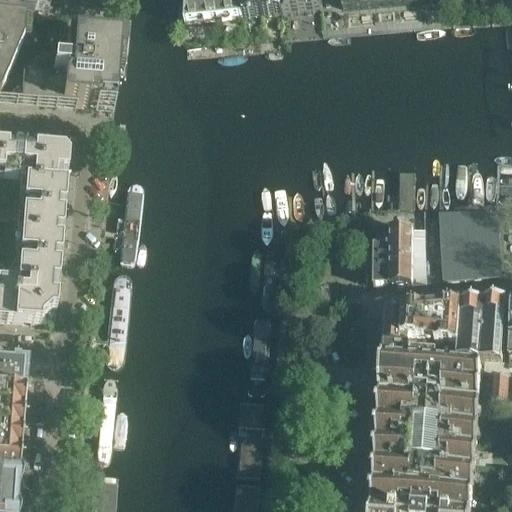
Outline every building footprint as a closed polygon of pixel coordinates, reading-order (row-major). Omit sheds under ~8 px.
[(44,31),(50,0),(0,0),(0,24),(30,29),(44,31)] [(188,0),(185,27),(282,18),(281,0),(188,0)] [(449,28),(445,0),(281,0),(282,18),(289,18),(288,42),(449,28)] [(0,104),(3,105),(28,46),(30,29),(0,24),(0,104)] [(114,112),(117,62),(130,63),(131,47),(69,42),(70,33),(44,31),(30,29),(28,46),(3,105),(0,104),(0,107),(76,113),(76,111),(97,113),(97,108),(112,110),(112,112),(114,112)] [(66,189),(68,162),(62,155),(22,152),(21,151),(19,150),(17,150),(15,150),(14,152),(0,150),(0,178),(2,179),(2,184),(20,186),(66,189)] [(140,265),(141,264),(147,191),(147,190),(146,188),(146,187),(145,186),(144,185),(142,184),(141,183),(139,183),(138,183),(136,183),(135,183),(133,184),(132,185),(131,186),(130,187),(129,188),(129,190),(123,262),(123,264),(123,265),(124,267),(125,268),(126,269),(128,270),(129,270),(131,271),(133,271),(134,270),(136,270),(137,269),(139,268),(140,267),(140,265)] [(62,239),(64,211),(66,189),(20,186),(18,206),(23,206),(23,207),(22,207),(21,208),(21,209),(21,210),(21,212),(21,213),(22,214),(22,215),(0,213),(0,223),(8,224),(8,223),(17,223),(16,236),(62,239)] [(502,282),(499,217),(439,217),(443,287),(502,282)] [(427,289),(425,229),(414,229),(414,234),(391,234),(390,291),(413,290),(427,289)] [(58,290),(61,253),(62,239),(16,236),(14,256),(19,257),(18,258),(17,259),(17,260),(17,262),(17,263),(17,264),(18,265),(18,266),(14,266),(13,273),(9,277),(18,287),(58,290)] [(263,304),(264,308),(264,310),(266,313),(267,313),(268,314),(270,313),(271,312),(272,311),(273,309),(274,305),(275,300),(280,251),(268,250),(263,299),(263,304)] [(0,325),(15,327),(18,287),(9,277),(5,280),(0,279),(0,325)] [(126,367),(127,366),(134,287),(134,285),(133,284),(133,282),(131,281),(130,280),(129,279),(127,279),(126,278),(124,278),(123,279),(121,279),(120,280),(118,281),(117,282),(117,283),(116,285),(108,364),(108,366),(109,367),(109,369),(110,370),(111,371),(112,372),(114,373),(115,374),(117,374),(118,374),(120,374),(121,373),(123,372),(124,371),(125,370),(126,369),(126,367)] [(55,323),(58,290),(18,287),(15,327),(48,329),(55,323)] [(504,367),(507,305),(463,309),(459,364),(504,367)] [(459,364),(463,309),(403,313),(402,348),(411,349),(437,351),(448,352),(447,366),(459,367),(459,364)] [(402,348),(403,313),(387,315),(385,348),(402,348)] [(272,323),(255,321),(250,385),(251,392),(251,397),(252,399),(255,403),(257,404),(259,404),(261,403),(264,400),(265,398),(267,393),(268,386),(272,323)] [(410,363),(411,349),(402,348),(385,348),(384,362),(410,363)] [(375,486),(473,494),(482,369),(459,367),(447,366),(448,352),(437,351),(436,365),(410,363),(384,362),(375,486)] [(24,395),(26,367),(5,365),(3,393),(24,395)] [(104,390),(99,462),(99,463),(99,465),(100,466),(100,468),(101,469),(103,470),(104,470),(106,471),(107,471),(109,471),(110,470),(111,469),(113,468),(114,467),(114,466),(115,464),(120,391),(119,387),(117,384),(116,382),(115,381),(112,381),(110,382),(109,382),(106,384),(104,387),(104,390)] [(509,407),(510,383),(495,382),(494,387),(493,406),(509,407)] [(493,406),(494,387),(490,387),(490,394),(485,394),(483,405),(493,406)] [(0,476),(18,478),(24,395),(3,393),(0,392),(0,476)] [(235,481),(261,483),(267,407),(241,405),(235,481)] [(0,511),(15,511),(17,491),(18,478),(0,476),(0,511)] [(87,511),(118,511),(119,477),(89,476),(87,511)] [(234,511),(257,511),(260,488),(237,486),(234,511)] [(372,511),(471,511),(473,494),(375,486),(372,511)]
